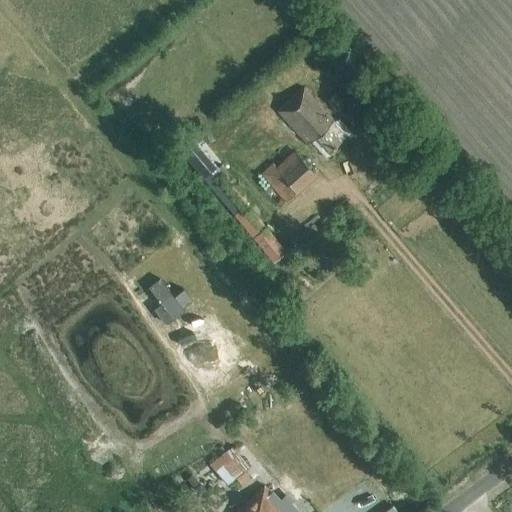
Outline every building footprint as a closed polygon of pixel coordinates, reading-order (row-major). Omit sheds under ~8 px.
[(329,153),(347,137),(304,88),(278,111),(307,145),(316,138),(329,153)] [(335,94),(328,100),(336,110),(343,104),(335,94)] [(392,101),(371,119),(379,128),(392,116),(391,115),(398,109),(392,101)] [(179,149),(205,179),(219,168),(193,137),(179,149)] [(313,173),(295,152),(278,169),(273,164),(261,174),(284,199),(296,190),(313,173)] [(279,240),(266,252),(273,261),(287,250),(279,240)] [(228,450),(209,465),(227,485),(245,471),(249,467),(232,446),(228,450)] [(344,496),(346,501),(335,507),(337,511),(372,511),(386,505),(375,481),(344,496)] [(264,486),(235,511),(295,511),(300,508),(279,484),(270,492),(264,486)]
